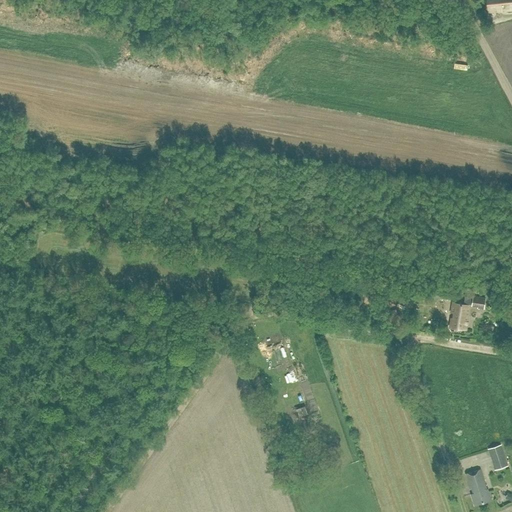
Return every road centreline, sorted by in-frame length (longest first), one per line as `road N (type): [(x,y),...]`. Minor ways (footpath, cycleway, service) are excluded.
road 1 (unclassified): [(511,352),(406,340),(462,511)]
road 2 (track): [(263,312),(237,325),(102,511)]
road 3 (track): [(413,336),(263,312)]
